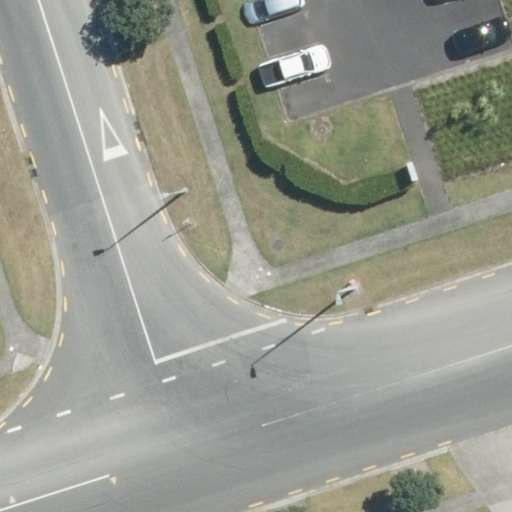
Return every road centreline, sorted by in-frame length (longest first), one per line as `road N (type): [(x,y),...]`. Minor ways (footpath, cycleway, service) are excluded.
road 1 (unclassified): [(25,0),(177,452)]
road 2 (unclassified): [(177,452),(511,343)]
road 3 (unclassified): [(0,509),(177,452)]
